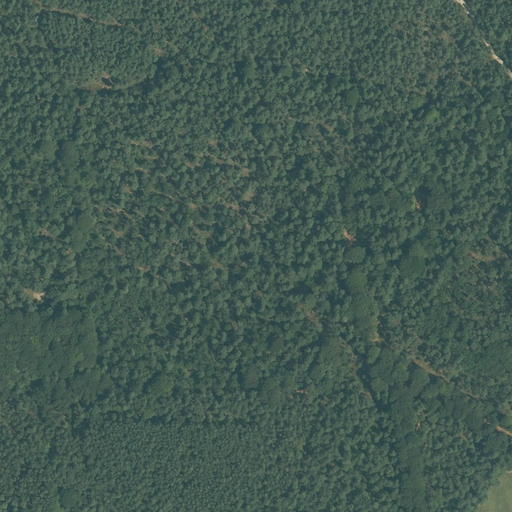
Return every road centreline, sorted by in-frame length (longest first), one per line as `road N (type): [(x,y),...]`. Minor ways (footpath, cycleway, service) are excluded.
road 1 (track): [(396,371),(336,390),(0,386)]
road 2 (track): [(511,176),(479,201),(358,193),(344,203),(354,324),(365,347),(396,371)]
road 3 (track): [(30,0),(70,144),(0,138)]
road 4 (track): [(511,439),(396,371)]
